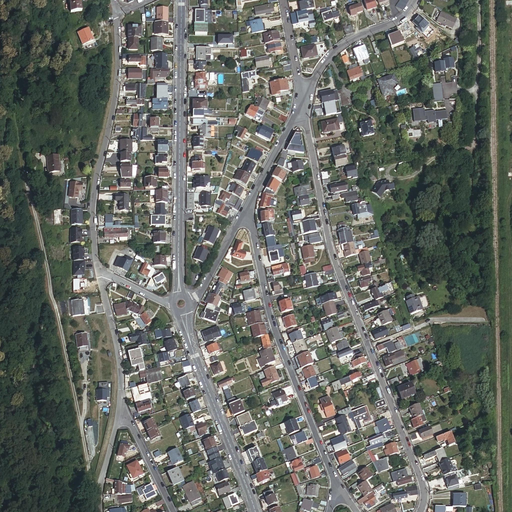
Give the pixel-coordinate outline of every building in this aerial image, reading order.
[(69,0),(70,13),(79,13),(78,0),(69,0)] [(366,11),(375,8),(372,0),(368,0),(363,2),(366,11)] [(406,4),(407,0),(399,0),(395,7),(401,11),(406,4)] [(310,10),(312,10),(311,2),(299,4),(300,12),(310,10)] [(268,13),(273,12),(271,5),(253,8),(255,15),(265,13),(268,13)] [(356,14),(362,12),(360,5),(358,5),(356,6),(354,7),(348,9),(347,9),(350,16),(351,17),(355,16),(356,14)] [(166,8),(155,8),(155,19),(155,22),(166,22),(166,8)] [(337,12),(331,14),(330,11),(327,12),(326,9),(320,11),(321,16),(320,16),(321,20),(322,19),(323,22),(338,17),(337,12)] [(313,21),(312,21),(310,10),(300,12),(290,14),(292,25),(303,23),(307,22),(308,26),(308,29),(314,28),(313,21)] [(194,23),(203,23),(203,11),(200,11),(194,11),(194,23)] [(451,30),(455,22),(440,15),(436,23),(451,30)] [(426,25),(429,23),(420,16),(418,18),(426,25)] [(425,30),(423,29),(426,25),(418,18),(412,24),(417,29),(416,30),(421,34),(425,30)] [(251,34),(262,32),(260,20),(249,22),(250,26),(251,34)] [(154,35),(166,35),(166,22),(155,22),(154,22),(154,35)] [(194,33),(206,33),(206,23),(203,23),(194,23),(194,33)] [(136,38),(140,38),(140,26),(127,26),(127,38),(128,38),(136,38)] [(344,36),(352,34),(350,27),(345,28),(342,29),(344,36)] [(79,46),(89,42),(83,29),(74,33),(79,46)] [(266,44),(278,41),(277,32),(263,35),(265,44),(266,44)] [(389,47),(403,42),(398,33),(386,37),(389,47)] [(128,50),(136,50),(136,38),(128,38),(128,50)] [(149,51),(161,51),(161,38),(150,38),(149,51)] [(275,52),(280,51),(278,41),(266,44),(268,53),(273,52),(275,52)] [(303,59),(316,56),(314,46),(301,49),(303,59)] [(357,63),(367,59),(363,47),(352,51),(357,63)] [(204,61),(209,61),(209,48),(197,48),(196,61),(204,61)] [(418,59),(417,57),(415,54),(420,52),(418,48),(413,50),(412,48),(409,50),(415,61),(418,59)] [(139,66),(144,66),(144,57),(144,54),(121,54),(121,58),(122,58),(126,58),(127,58),(127,63),(139,63),(139,66)] [(154,67),(166,67),(167,54),(155,54),(154,67)] [(254,59),(256,67),(268,65),(267,62),(267,59),(266,56),(254,59)] [(453,58),(443,59),(443,61),(433,62),(434,73),(445,72),(444,70),(454,69),(453,58)] [(201,65),(204,65),(204,61),(196,61),(195,61),(187,61),(187,65),(193,65),(195,65),(195,67),(195,71),(201,71),(201,67),(201,65)] [(359,73),(361,72),(358,67),(355,68),(348,70),(345,71),(349,81),(361,77),(359,73)] [(127,79),(138,79),(138,69),(127,69),(127,79)] [(154,80),(163,80),(163,78),(166,78),(167,75),(168,74),(168,72),(167,71),(162,71),(162,70),(148,70),(148,80),(146,80),(146,85),(154,85),(154,80)] [(247,80),(255,78),(254,74),(254,71),(240,73),(240,81),(241,81),(247,80)] [(207,84),(205,82),(205,79),(204,78),(204,73),(199,73),(199,74),(195,74),(195,77),(194,78),(193,82),(194,83),(194,88),(194,89),(198,89),(198,91),(205,91),(207,89),(207,84)] [(388,77),(389,78),(394,80),(391,85),(388,86),(388,87),(396,84),(393,75),(388,77)] [(380,95),(382,94),(383,96),(385,95),(386,96),(388,95),(388,94),(391,93),(388,87),(388,86),(391,85),(394,80),(389,78),(378,81),(379,86),(377,87),(376,87),(376,88),(379,95),(380,95)] [(281,93),(289,92),(288,90),(287,90),(285,79),(269,82),(271,95),(278,94),(278,95),(281,95),(281,93)] [(434,102),(443,101),(441,83),(431,85),(434,102)] [(141,100),(143,100),(145,85),(136,84),(136,98),(141,98),(141,100)] [(339,102),(346,100),(342,90),(336,92),(339,102)] [(331,92),(319,94),(319,98),(317,98),(317,100),(320,100),(321,104),(333,102),(331,92)] [(255,107),(262,110),(267,102),(257,96),(255,100),(258,102),(255,107)] [(151,110),(165,110),(166,100),(151,100),(151,110)] [(191,111),(206,111),(206,101),(191,101),(191,111)] [(253,118),(259,121),(263,113),(249,106),(245,114),(253,118)] [(413,110),(414,122),(428,121),(428,123),(435,122),(435,121),(447,120),(446,110),(423,112),(423,109),(413,110)] [(140,128),(140,127),(141,121),(142,116),(133,115),(132,127),(137,127),(137,128),(140,128)] [(279,115),(276,120),(284,124),(287,119),(279,115)] [(330,132),(338,131),(336,121),(320,124),(322,133),(330,131),(330,132)] [(362,138),(373,135),(370,122),(359,125),(360,129),(361,133),(362,138)] [(198,130),(198,138),(201,138),(209,138),(209,126),(197,126),(197,130),(198,130)] [(235,137),(241,140),(245,132),(235,126),(234,127),(236,128),(234,131),(237,132),(235,137)] [(270,137),(271,136),(273,132),(262,126),(257,135),(268,141),(270,137)] [(150,136),(145,136),(145,131),(148,131),(147,131),(150,131),(150,132),(157,132),(156,128),(149,128),(140,128),(139,140),(139,141),(150,141),(150,136)] [(136,140),(138,140),(139,130),(137,130),(137,129),(132,129),(132,133),(132,136),(131,136),(131,140),(136,140)] [(294,152),(302,154),(299,135),(293,134),(285,150),(287,151),(290,152),(290,154),(294,155),(294,152)] [(192,150),(201,151),(201,138),(198,138),(192,138),(192,150)] [(129,153),(130,153),(130,141),(119,141),(119,153),(129,153)] [(156,152),(166,152),(166,142),(157,142),(156,152)] [(343,156),(344,155),(342,145),(337,146),(337,148),(331,149),(333,158),(343,156)] [(256,162),(261,154),(254,150),(251,148),(246,157),(256,162)] [(119,162),(129,162),(129,153),(119,153),(119,162)] [(161,163),(165,163),(166,155),(157,155),(156,157),(154,157),(154,165),(160,165),(161,163)] [(335,167),(345,165),(343,156),(333,158),(335,167)] [(55,157),(44,158),(46,173),(57,172),(55,157)] [(277,158),(276,164),(284,166),(285,159),(277,158)] [(198,170),(202,170),(202,161),(201,160),(198,160),(191,159),(191,170),(194,170),(195,170),(195,171),(198,171),(198,170)] [(240,171),(249,176),(252,170),(253,171),(254,170),(253,169),(255,165),(246,160),(240,171)] [(301,160),(290,162),(292,172),(303,170),(301,160)] [(122,178),(130,178),(130,167),(120,166),(119,167),(119,172),(120,172),(121,172),(122,178)] [(284,174),(286,175),(288,172),(277,166),(271,177),(280,182),(284,174)] [(166,177),(167,176),(167,174),(166,172),(166,167),(158,167),(158,171),(155,171),(155,175),(158,175),(157,179),(166,179),(166,177)] [(378,168),(376,168),(376,167),(368,168),(370,182),(379,181),(377,169),(378,169),(378,168)] [(245,185),(249,176),(240,171),(238,170),(233,179),(245,185)] [(193,181),(193,188),(202,189),(202,183),(202,178),(194,178),(194,181),(193,181)] [(154,192),(155,188),(155,179),(144,179),(144,187),(144,191),(154,192)] [(262,194),(273,196),(279,184),(270,179),(262,194)] [(373,193),(382,199),(386,193),(391,192),(390,182),(381,183),(380,185),(379,185),(373,193)] [(79,184),(67,183),(66,197),(75,198),(76,191),(79,192),(79,184)] [(306,190),(308,190),(306,183),(299,185),(299,188),(294,189),(296,197),(306,195),(306,192),(306,190)] [(231,194),(237,198),(242,189),(232,184),(231,187),(228,193),(231,194)] [(330,194),(346,191),(344,185),(336,186),(333,187),(329,187),(330,194)] [(357,201),(355,194),(359,193),(358,191),(352,192),(341,194),(342,199),(344,198),(345,204),(350,203),(350,204),(353,203),(352,202),(354,202),(357,201)] [(157,202),(163,202),(163,196),(165,196),(165,192),(159,192),(154,192),(154,196),(156,196),(156,200),(157,200),(157,202)] [(227,200),(227,201),(230,196),(222,192),(219,199),(223,202),(224,200),(226,201),(227,200)] [(210,194),(200,193),(200,199),(200,201),(200,205),(201,206),(209,207),(210,194)] [(227,202),(233,206),(237,198),(231,194),(230,196),(227,201),(227,202)] [(271,199),(272,199),(273,196),(262,194),(258,208),(264,209),(264,207),(268,208),(271,199)] [(307,199),(315,198),(314,194),(306,195),(307,196),(295,198),(297,207),(308,205),(307,199)] [(118,212),(127,212),(127,196),(114,196),(114,202),(118,202),(118,212)] [(227,207),(215,200),(214,203),(220,206),(217,213),(221,216),(223,212),(222,211),(225,207),(226,207),(227,208),(227,207)] [(165,211),(163,211),(163,204),(154,204),(145,204),(146,206),(155,206),(156,206),(156,208),(156,215),(164,215),(165,214),(165,211)] [(357,207),(361,207),(360,205),(360,204),(351,206),(353,216),(358,215),(357,207)] [(292,221),(300,220),(298,211),(287,213),(288,219),(289,222),(289,223),(292,223),(292,221)] [(76,212),(66,212),(67,227),(77,227),(76,212)] [(150,225),(164,225),(164,217),(150,217),(150,225)] [(304,234),(315,232),(312,220),(301,222),(304,234)] [(127,233),(119,233),(119,229),(112,229),(112,228),(103,228),(103,238),(118,238),(118,240),(126,240),(126,237),(127,237),(127,233)] [(202,240),(211,245),(216,233),(207,229),(202,240)] [(340,245),(351,243),(349,232),(345,233),(345,229),(338,230),(340,245)] [(78,238),(77,231),(67,232),(68,245),(77,244),(77,238),(78,238)] [(153,244),(164,244),(164,233),(153,233),(153,244)] [(309,244),(320,242),(319,238),(318,238),(318,234),(304,237),(305,242),(308,242),(309,244)] [(266,248),(274,246),(272,236),(270,237),(264,238),(266,248)] [(244,253),(240,251),(243,243),(235,241),(230,256),(241,259),(244,253)] [(340,245),(341,251),(343,250),(344,258),(354,255),(353,252),(351,243),(340,245)] [(312,258),(310,246),(300,248),(303,260),(312,258)] [(192,258),(202,263),(207,251),(197,247),(192,258)] [(81,249),(71,250),(72,263),(73,262),(82,262),(81,249)] [(281,255),(280,250),(267,253),(270,263),(278,261),(277,258),(282,257),(282,255),(281,255)] [(361,266),(370,263),(367,252),(358,254),(361,266)] [(152,273),(153,271),(136,254),(134,259),(142,266),(146,268),(145,270),(152,273)] [(113,265),(126,271),(132,260),(126,257),(124,260),(117,257),(113,265)] [(156,266),(164,266),(164,261),(164,257),(157,257),(156,266)] [(74,276),(84,275),(83,262),(82,262),(73,262),(74,276)] [(273,276),(288,273),(288,271),(286,265),(286,263),(280,265),(281,266),(271,268),(273,276)] [(368,275),(367,270),(371,269),(370,264),(356,268),(357,272),(361,271),(362,276),(368,275)] [(139,273),(150,278),(152,273),(145,270),(146,268),(142,266),(139,273)] [(220,282),(226,285),(231,274),(221,269),(217,277),(219,277),(217,281),(220,282)] [(147,284),(151,286),(152,282),(152,281),(153,281),(154,283),(153,283),(156,288),(161,286),(160,283),(163,282),(162,281),(164,280),(161,274),(160,274),(159,272),(155,274),(153,271),(152,273),(150,278),(147,284)] [(247,280),(254,279),(252,271),(238,274),(239,279),(236,280),(237,283),(248,281),(247,280)] [(306,288),(316,286),(313,274),(308,275),(310,280),(305,281),(306,288)] [(369,277),(358,279),(360,288),(367,287),(366,283),(370,282),(369,277)] [(274,295),(282,293),(281,290),(278,290),(276,283),(271,284),(274,295)] [(221,294),(217,292),(220,287),(220,286),(219,285),(216,284),(214,287),(213,286),(211,289),(213,290),(211,294),(219,298),(221,294)] [(372,295),(374,300),(380,298),(378,294),(382,292),(386,291),(384,286),(377,289),(376,288),(370,290),(371,294),(372,295)] [(244,301),(253,299),(251,290),(242,292),(244,301)] [(213,323),(217,315),(218,313),(220,309),(215,307),(219,298),(211,294),(208,292),(204,301),(207,303),(205,307),(202,312),(200,316),(213,323)] [(331,301),(336,300),(334,294),(319,298),(321,304),(322,304),(331,301)] [(414,298),(408,301),(406,301),(410,313),(420,310),(416,298),(414,298)] [(281,312),(291,310),(289,300),(278,303),(281,312)] [(130,308),(132,304),(133,303),(130,301),(129,303),(113,306),(114,310),(130,308)] [(326,316),(335,314),(331,301),(322,304),(326,316)] [(368,312),(372,311),(371,309),(375,307),(375,305),(377,304),(376,301),(368,304),(364,305),(361,306),(363,312),(368,310),(368,312)] [(229,315),(239,313),(238,304),(235,305),(234,303),(231,303),(230,307),(229,315)] [(129,311),(139,316),(143,309),(142,309),(142,308),(139,306),(139,307),(132,304),(130,308),(129,311)] [(128,312),(129,311),(130,308),(114,310),(115,316),(127,314),(128,312)] [(380,324),(390,320),(386,310),(385,311),(382,312),(376,314),(378,318),(380,324)] [(251,325),(260,323),(257,311),(253,312),(251,312),(246,313),(249,325),(251,325)] [(140,328),(149,322),(143,314),(139,317),(138,318),(134,319),(136,322),(136,323),(138,326),(140,328)] [(286,328),(295,325),(292,315),(282,318),(286,328)] [(324,330),(331,327),(330,324),(329,322),(331,322),(330,318),(326,319),(325,317),(320,319),(321,321),(320,321),(323,328),(324,330)] [(260,336),(265,335),(262,322),(260,323),(251,325),(254,337),(260,336)] [(214,338),(219,336),(216,327),(201,333),(204,342),(212,338),(213,340),(214,339),(214,338)] [(330,343),(342,338),(340,332),(337,333),(334,327),(325,331),(330,343)] [(374,339),(383,335),(381,328),(372,332),(374,339)] [(161,339),(170,337),(168,329),(159,331),(161,337),(161,339)] [(290,339),(291,343),(292,343),(301,340),(301,339),(298,331),(294,332),(288,335),(290,339)] [(139,346),(146,344),(143,332),(128,335),(129,341),(136,340),(136,342),(139,342),(139,346)] [(262,346),(268,344),(266,335),(265,335),(260,336),(262,345),(262,346)] [(397,350),(405,346),(401,336),(397,338),(398,342),(394,344),(397,350)] [(72,350),(82,348),(79,337),(70,339),(72,350)] [(336,354),(348,349),(347,347),(348,346),(346,339),(340,341),(341,343),(336,345),(338,350),(334,351),(335,354),(336,354)] [(166,352),(171,351),(176,349),(172,340),(163,343),(166,352)] [(297,356),(306,352),(301,340),(292,343),(297,356)] [(387,353),(394,350),(391,340),(376,346),(378,351),(385,348),(387,353)] [(213,352),(217,351),(214,344),(206,348),(210,358),(215,356),(213,352)] [(263,365),(273,361),(268,348),(263,350),(258,352),(260,358),(263,365)] [(129,360),(141,358),(139,349),(127,351),(129,360)] [(347,355),(351,354),(349,349),(348,349),(336,354),(338,358),(345,356),(347,355)] [(301,367),(311,364),(306,352),(297,356),(296,356),(301,368),(301,367)] [(166,361),(168,359),(167,358),(166,354),(166,353),(157,355),(159,362),(166,361)] [(390,360),(394,359),(392,353),(382,357),(386,366),(392,363),(390,360)] [(359,365),(361,364),(364,362),(362,357),(354,360),(352,361),(350,362),(352,367),(359,365)] [(143,368),(142,363),(141,358),(129,360),(130,365),(137,364),(138,369),(143,368)] [(411,363),(406,365),(410,376),(423,370),(419,359),(410,362),(411,363)] [(214,375),(222,371),(218,363),(210,366),(214,375)] [(436,365),(434,366),(437,373),(443,371),(440,364),(438,365),(436,365)] [(261,386),(281,378),(277,370),(276,371),(274,366),(262,371),(265,379),(259,382),(261,386)] [(162,380),(160,372),(156,373),(155,367),(144,370),(144,371),(146,376),(147,384),(162,380)] [(313,376),(314,376),(311,367),(302,370),(302,371),(304,376),(305,379),(313,376)] [(346,380),(347,382),(360,377),(358,372),(343,378),(344,381),(346,380)] [(181,389),(189,386),(185,376),(177,379),(181,389)] [(305,379),(307,382),(305,383),(306,386),(308,385),(309,389),(317,386),(313,376),(305,379)] [(228,389),(226,385),(231,383),(231,382),(233,380),(232,377),(216,384),(218,388),(221,387),(222,391),(228,389)] [(400,397),(413,392),(410,383),(397,388),(400,397)] [(185,401),(193,397),(191,390),(182,393),(185,401)] [(281,401),(285,400),(281,391),(272,395),(275,404),(276,404),(278,409),(284,407),(281,401)] [(325,416),(333,413),(326,396),(319,399),(321,404),(319,405),(321,409),(322,408),(323,410),(325,416)] [(373,402),(376,408),(386,404),(383,399),(373,402)] [(137,412),(150,409),(147,400),(142,401),(142,403),(135,405),(137,412)] [(232,416),(243,412),(238,400),(235,402),(228,404),(232,416)] [(192,413),(199,410),(196,401),(189,404),(192,413)] [(423,415),(421,411),(418,403),(409,407),(413,418),(419,416),(423,415)] [(351,412),(353,417),(368,411),(366,405),(350,411),(351,412)] [(344,415),(347,414),(351,412),(350,411),(349,407),(336,412),(338,417),(344,415)] [(361,427),(359,420),(362,418),(364,423),(371,420),(370,416),(368,411),(353,417),(354,421),(357,429),(361,427)] [(384,418),(390,416),(388,411),(379,414),(381,419),(384,418)] [(239,427),(251,422),(247,412),(235,417),(239,427)] [(183,429),(193,426),(189,414),(179,418),(183,429)] [(344,434),(350,432),(344,415),(338,417),(334,419),(341,435),(344,434)] [(422,424),(422,422),(419,416),(413,418),(411,419),(414,428),(422,424)] [(286,431),(296,427),(293,418),(282,423),(284,427),(286,431)] [(379,434),(389,430),(384,418),(381,419),(375,422),(379,434)] [(147,431),(156,427),(152,419),(143,423),(147,431)] [(243,436),(256,430),(252,421),(251,422),(239,427),(237,427),(239,431),(240,430),(243,436)] [(199,436),(206,433),(203,424),(195,427),(199,436)] [(421,438),(432,433),(429,426),(418,430),(421,438)] [(150,440),(159,436),(156,427),(147,431),(150,440)] [(304,441),(306,440),(304,437),(302,431),(293,435),(297,444),(304,441)] [(449,445),(454,442),(450,431),(436,437),(437,441),(443,439),(443,441),(447,439),(449,445)] [(346,447),(345,444),(348,443),(344,434),(341,435),(330,440),(335,451),(346,447)] [(379,440),(384,439),(382,434),(367,439),(371,449),(381,446),(379,440)] [(215,446),(211,436),(201,440),(205,450),(215,446)] [(125,452),(126,450),(127,451),(128,447),(127,446),(127,443),(120,441),(116,456),(124,457),(125,452)] [(396,452),(395,448),(395,446),(394,443),(393,443),(385,445),(386,449),(387,453),(388,455),(396,452)] [(215,446),(205,450),(210,462),(219,458),(215,446)] [(251,462),(260,458),(255,447),(247,451),(251,462)] [(287,460),(294,457),(290,447),(283,450),(280,451),(281,454),(283,453),(282,453),(284,452),(287,460)] [(172,465),(181,460),(175,448),(166,453),(172,465)] [(436,459),(443,457),(440,448),(434,450),(436,455),(435,455),(436,457),(436,459)] [(340,467),(349,461),(345,450),(341,452),(335,454),(340,467)] [(371,462),(375,461),(373,455),(371,455),(369,450),(366,451),(371,462)] [(435,455),(436,455),(434,450),(423,455),(424,458),(422,458),(423,460),(435,455)] [(215,473),(224,469),(219,458),(210,462),(208,463),(210,470),(212,474),(215,473)] [(257,475),(266,471),(261,458),(260,458),(251,462),(257,475)] [(381,471),(388,469),(386,460),(387,460),(387,458),(385,458),(375,461),(371,462),(376,474),(380,472),(378,468),(380,467),(381,471)] [(444,460),(438,462),(443,475),(453,471),(449,463),(448,459),(444,460)] [(293,471),(302,468),(300,464),(298,465),(296,460),(291,462),(292,465),(293,467),(292,468),(293,469),(293,471)] [(347,472),(355,467),(351,460),(349,461),(340,467),(339,468),(343,474),(342,475),(343,476),(348,473),(347,472)] [(131,478),(141,473),(136,461),(126,466),(131,478)] [(311,478),(318,476),(317,472),(316,469),(315,466),(308,469),(311,478)] [(172,485),(182,481),(177,468),(166,472),(172,485)] [(372,476),(370,475),(366,468),(357,473),(363,482),(372,476)] [(396,481),(407,477),(406,472),(405,468),(397,470),(391,472),(394,481),(396,481)] [(218,482),(228,478),(224,469),(215,473),(218,482)] [(266,476),(268,475),(266,471),(257,475),(250,477),(252,481),(257,479),(259,484),(262,482),(265,481),(268,480),(266,476)] [(447,486),(458,483),(455,473),(444,476),(447,486)] [(398,485),(411,481),(410,479),(409,477),(407,477),(396,481),(398,485)] [(125,493),(130,493),(130,490),(129,486),(129,485),(120,485),(120,482),(115,481),(115,482),(115,495),(117,494),(120,494),(120,493),(125,493)] [(201,501),(192,481),(182,486),(186,493),(188,499),(192,505),(201,501)] [(219,494),(229,491),(226,482),(215,486),(217,489),(217,491),(219,494)] [(363,496),(370,492),(363,482),(357,485),(357,486),(363,496)] [(145,498),(154,494),(153,490),(156,489),(154,485),(151,486),(150,484),(144,487),(143,486),(135,489),(138,495),(142,493),(145,498)] [(301,497),(302,494),(298,484),(294,485),(298,496),(301,497)] [(306,495),(315,496),(316,487),(314,486),(314,485),(310,484),(310,486),(307,486),(306,495)] [(380,497),(377,493),(383,489),(380,485),(370,492),(363,496),(356,501),(358,504),(363,501),(365,505),(366,505),(368,508),(375,504),(374,503),(377,501),(373,495),(375,494),(378,499),(380,497)] [(268,506),(276,503),(271,489),(263,492),(268,506)] [(120,494),(117,494),(118,504),(129,502),(129,501),(131,501),(131,495),(120,497),(120,494)] [(454,506),(464,507),(464,494),(452,494),(451,499),(454,499),(454,506)] [(231,506),(237,503),(234,496),(233,497),(232,495),(222,499),(226,509),(232,507),(231,506)] [(316,509),(318,504),(306,500),(306,501),(302,499),(301,502),(299,501),(298,505),(300,505),(299,508),(303,510),(308,511),(310,507),(316,509)]
